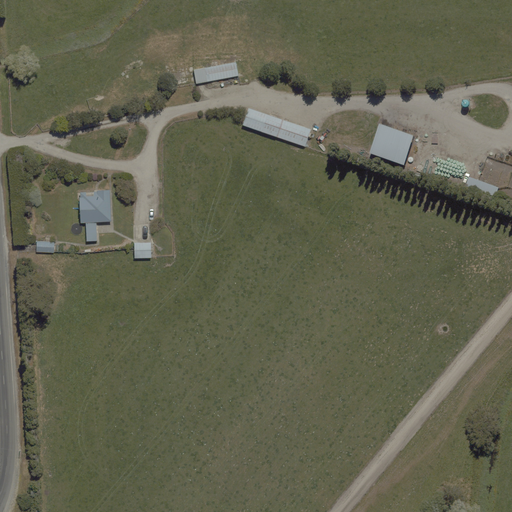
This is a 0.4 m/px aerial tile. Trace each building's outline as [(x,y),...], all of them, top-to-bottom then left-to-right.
[(238,65),(195,73),(197,85),(240,77),(238,65)] [(250,109),(244,127),(306,148),(312,130),(250,109)] [(417,140),(383,127),(373,155),(407,167),(417,140)] [(470,177),(466,186),(497,199),(501,190),(470,177)] [(111,195),(81,196),(82,225),(112,225),(111,195)] [(153,251),(152,242),(136,242),(136,260),(156,260),(156,250),(153,251)] [(51,244),(38,244),(38,253),(59,254),(59,244),(51,244)]
